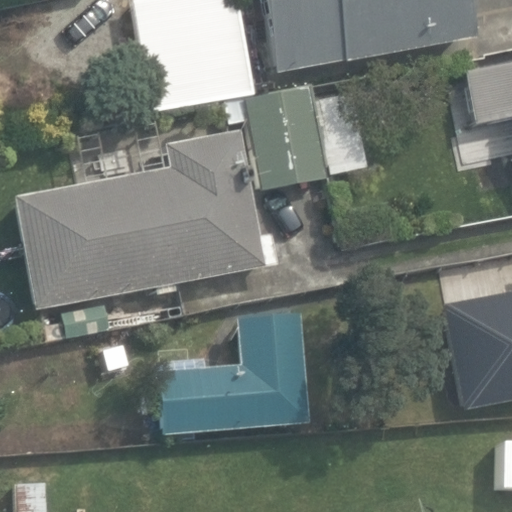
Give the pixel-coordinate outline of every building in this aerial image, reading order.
[(147,0),(127,4),(146,115),(248,97),(230,0),(147,0)] [(252,0),(266,77),(469,40),(462,0),(252,0)] [(511,150),(511,51),(507,52),(507,53),(510,65),(459,75),(470,127),(495,122),(501,152),(511,150)] [(238,104),(256,194),(321,181),(303,91),(238,104)] [(310,103),(326,179),(361,172),(345,96),(310,103)] [(8,200),(29,314),(270,269),(265,239),(253,241),(233,134),(157,148),(159,156),(77,171),(80,186),(8,200)] [(511,297),(445,309),(463,413),(511,404),(511,297)] [(149,375),(154,438),(301,427),(294,316),(230,321),(233,369),(149,375)] [(96,348),(103,379),(126,374),(119,342),(96,348)] [(495,493),(511,493),(511,446),(495,446),(495,493)] [(15,485),(14,511),(40,511),(41,485),(15,485)]
